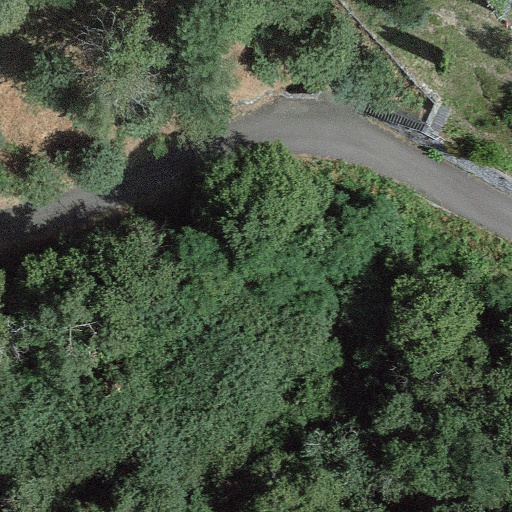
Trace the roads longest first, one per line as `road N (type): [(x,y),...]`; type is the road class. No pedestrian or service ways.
road 1 (unclassified): [(0,227),(103,197),(210,149),(283,134),(360,146),(511,221)]
road 2 (trunk): [(511,489),(394,511)]
